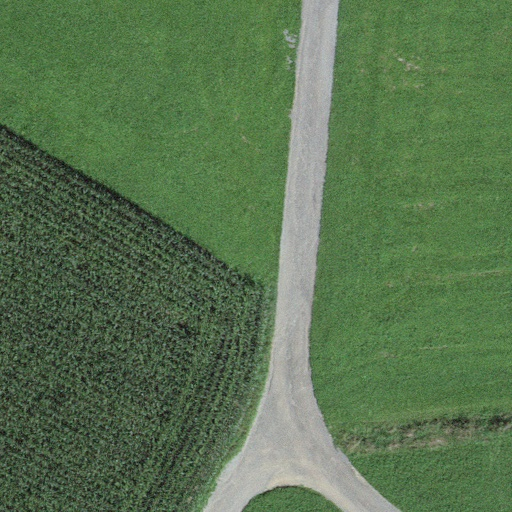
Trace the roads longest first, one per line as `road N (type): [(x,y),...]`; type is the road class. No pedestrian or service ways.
road 1 (track): [(290,419),(325,0)]
road 2 (track): [(368,511),(309,460),(290,419)]
